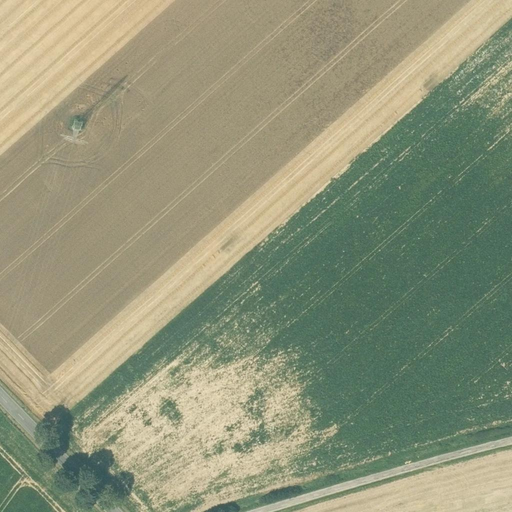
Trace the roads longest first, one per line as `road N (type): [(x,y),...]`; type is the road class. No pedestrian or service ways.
road 1 (unclassified): [(267,511),(511,440)]
road 2 (tertiary): [(113,511),(0,396)]
